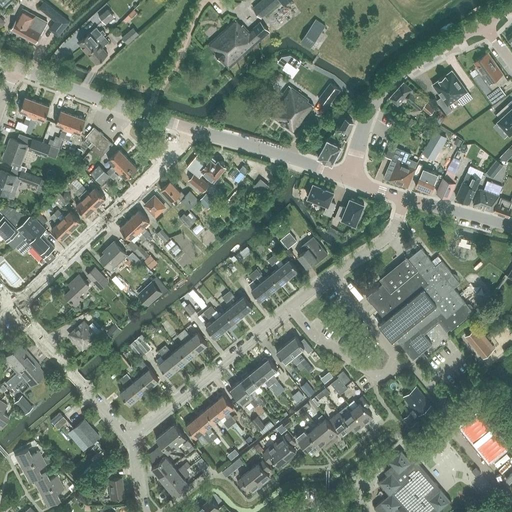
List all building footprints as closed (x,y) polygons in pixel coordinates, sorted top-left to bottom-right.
[(262,18),(272,9),(281,0),(282,0),(284,2),(285,0),(260,0),(252,7),(262,18)] [(50,5),(45,12),(55,20),(60,14),(50,5)] [(11,29),(36,43),(47,22),(22,7),(11,29)] [(115,16),(109,8),(99,16),(106,24),(115,16)] [(316,19),(300,42),(310,49),(325,26),(316,19)] [(241,27),(234,20),(207,44),(214,53),(213,56),(216,61),(221,60),(229,68),(268,33),(260,25),(258,28),(255,25),(248,32),(242,25),(241,27)] [(96,27),(89,33),(89,32),(78,42),(87,53),(98,43),(105,37),(103,35),(105,34),(102,30),(100,32),(96,27)] [(126,44),(138,34),(133,27),(121,38),(126,44)] [(96,63),(107,53),(102,47),(109,41),(105,37),(98,43),(87,53),(96,63)] [(475,67),(474,68),(482,79),(477,83),(493,104),(503,96),(499,91),(498,91),(497,88),(507,80),(487,53),(474,63),(477,66),(475,68),(475,67)] [(445,75),(442,77),(458,98),(467,91),(452,70),(452,69),(451,70),(446,74),(445,74),(445,75)] [(274,81),(279,85),(287,76),(281,71),(274,81)] [(433,83),(432,84),(433,84),(442,96),(437,100),(447,113),(452,109),(449,104),(458,98),(442,77),(440,79),(439,78),(439,79),(433,83)] [(389,98),(398,106),(405,98),(419,111),(422,108),(430,115),(435,109),(404,81),(389,98)] [(330,83),(318,99),(328,106),(340,90),(330,83)] [(294,132),(314,106),(308,101),(309,99),(289,85),(268,113),(294,132)] [(20,111),(27,113),(24,121),(29,123),(31,118),(32,115),(37,101),(25,97),(20,111)] [(37,101),(32,115),(36,117),(44,120),(49,105),(37,101)] [(511,108),(508,104),(497,113),(501,118),(499,120),(510,132),(511,131),(511,108)] [(56,124),(63,127),(59,137),(64,139),(66,134),(68,129),(74,114),(61,110),(56,124)] [(74,114),(68,129),(80,133),(86,119),(74,114)] [(29,123),(26,131),(31,133),(35,120),(31,118),(29,123)] [(342,146),(341,145),(346,134),(347,135),(353,124),(354,123),(345,118),(340,128),(337,126),(333,133),(331,133),(328,138),(327,138),(317,157),(332,164),(342,146)] [(91,140),(99,131),(94,127),(86,136),(91,140)] [(95,144),(103,135),(99,131),(91,140),(95,144)] [(432,133),(427,143),(434,146),(438,136),(432,133)] [(100,148),(108,139),(103,135),(95,144),(100,148)] [(28,144),(11,138),(8,146),(10,147),(8,152),(6,151),(5,152),(4,151),(2,156),(3,156),(3,157),(6,158),(6,159),(20,165),(28,144)] [(33,139),(30,146),(28,151),(46,157),(47,155),(55,159),(59,149),(33,139)] [(104,152),(113,143),(108,139),(100,148),(104,152)] [(99,165),(91,172),(101,183),(109,175),(114,171),(117,168),(128,158),(119,148),(108,159),(114,165),(106,172),(99,165)] [(415,168),(415,167),(406,164),(410,153),(396,148),(384,178),(399,183),(399,182),(408,185),(415,168)] [(199,168),(201,170),(211,158),(201,150),(187,167),(194,173),(199,168)] [(417,162),(425,166),(431,154),(423,150),(417,162)] [(459,164),(462,155),(454,153),(451,162),(459,164)] [(128,158),(117,168),(126,178),(137,167),(128,158)] [(201,170),(203,172),(207,174),(205,176),(208,178),(209,177),(214,181),(225,167),(217,160),(216,162),(211,158),(201,170)] [(471,160),(469,167),(483,172),(486,165),(471,160)] [(497,160),(486,173),(493,178),(503,165),(497,160)] [(236,167),(230,175),(238,182),(248,169),(243,165),(239,170),(236,167)] [(201,193),(208,184),(199,177),(203,172),(201,170),(199,168),(194,173),(188,180),(200,190),(199,191),(201,193)] [(415,187),(430,193),(438,174),(423,168),(421,174),(415,187)] [(449,198),(456,183),(456,182),(457,180),(454,178),(456,173),(447,168),(436,192),(449,198)] [(20,176),(0,169),(0,170),(0,195),(2,196),(3,194),(13,198),(20,178),(38,185),(41,178),(22,172),(20,176)] [(114,171),(109,175),(113,179),(118,175),(114,171)] [(469,203),(481,178),(467,172),(455,197),(469,203)] [(88,193),(75,179),(72,181),(96,207),(105,198),(102,194),(104,192),(99,186),(96,188),(95,187),(88,193)] [(96,207),(72,181),(67,186),(80,201),(76,204),(87,215),(96,207)] [(199,199),(190,190),(186,194),(181,190),(180,191),(170,181),(161,190),(172,201),(177,196),(190,209),(199,199)] [(308,195),(308,196),(309,197),(327,204),(324,212),(331,215),(335,204),(330,201),(333,192),(334,192),(334,191),(333,190),(333,191),(327,188),(326,187),(326,188),(321,186),(322,186),(321,185),(320,185),(314,183),(313,182),(313,183),(313,184),(311,184),(308,190),(310,191),(308,195)] [(492,212),(499,195),(480,188),(473,204),(492,212)] [(214,202),(206,194),(198,201),(207,209),(214,202)] [(60,195),(56,199),(63,207),(68,202),(60,195)] [(154,196),(145,205),(155,216),(165,207),(154,196)] [(511,196),(510,200),(500,197),(498,202),(493,212),(507,217),(508,217),(511,208),(511,196)] [(340,205),(335,217),(342,220),(342,218),(355,223),(355,224),(356,224),(356,223),(358,218),(360,218),(363,210),(361,209),(364,204),(364,203),(363,203),(356,200),(355,200),(351,198),(350,198),(346,208),(340,205)] [(57,209),(54,212),(71,231),(81,222),(70,210),(64,217),(57,209)] [(139,210),(129,219),(146,237),(147,237),(149,236),(150,234),(143,227),(149,221),(139,210)] [(22,223),(30,216),(28,214),(24,218),(17,211),(8,219),(4,215),(0,218),(0,233),(14,248),(16,246),(31,232),(28,227),(27,228),(22,223)] [(54,212),(49,217),(53,221),(55,220),(57,222),(51,228),(62,240),(71,231),(54,212)] [(178,219),(187,228),(197,219),(190,212),(186,216),(183,213),(178,219)] [(46,221),(39,214),(36,217),(43,225),(46,221)] [(42,234),(47,229),(41,223),(36,218),(30,216),(22,223),(27,228),(28,227),(31,232),(16,246),(23,253),(31,245),(43,257),(44,257),(49,251),(54,246),(42,234)] [(193,223),(199,229),(206,222),(200,216),(193,223)] [(146,237),(129,219),(120,228),(130,239),(135,234),(142,241),(145,238),(146,237)] [(156,234),(164,242),(169,238),(161,229),(156,234)] [(290,232),(281,239),(288,248),(297,241),(290,232)] [(327,253),(313,236),(301,246),(305,250),(298,255),(307,267),(317,259),(318,261),(327,253)] [(139,247),(132,240),(127,245),(143,261),(149,255),(140,246),(139,247)] [(126,254),(113,241),(108,247),(109,248),(100,258),(111,269),(126,254)] [(436,266),(421,248),(409,258),(407,256),(406,257),(407,259),(389,274),(391,276),(366,296),(385,319),(379,324),(392,341),(396,338),(413,360),(432,344),(422,333),(437,320),(447,332),(450,329),(451,330),(473,312),(453,288),(460,283),(442,261),(436,266)] [(49,251),(44,257),(49,262),(55,257),(49,251)] [(132,252),(127,257),(126,258),(128,259),(125,263),(132,270),(140,261),(140,260),(132,252)] [(288,277),(298,270),(289,259),(283,264),(275,254),(271,256),(288,277)] [(288,277),(271,256),(266,261),(270,266),(266,269),(270,274),(279,285),(288,277)] [(101,272),(95,266),(88,273),(91,276),(86,280),(80,274),(70,284),(73,287),(66,294),(77,305),(84,299),(80,294),(90,284),(89,284),(94,279),(102,288),(107,283),(99,274),(101,272)] [(253,280),(257,277),(253,271),(249,274),(253,280)] [(270,292),(279,285),(270,274),(261,282),(270,292)] [(260,300),(270,292),(261,282),(252,289),(260,300)] [(154,284),(140,297),(147,304),(160,291),(154,284)] [(228,291),(226,293),(243,314),(252,307),(244,296),(237,301),(228,291)] [(243,314),(226,293),(221,297),(230,307),(225,311),(234,322),(243,314)] [(191,315),(196,311),(189,303),(184,307),(191,315)] [(210,306),(207,309),(212,314),(215,312),(210,306)] [(183,307),(178,311),(185,320),(190,316),(183,307)] [(207,318),(212,314),(207,309),(202,312),(203,313),(198,317),(200,318),(204,315),(207,318)] [(224,330),(234,322),(225,311),(216,319),(224,330)] [(114,332),(123,322),(115,315),(106,324),(114,332)] [(215,337),(224,330),(216,319),(206,327),(215,337)] [(97,335),(84,322),(70,335),(82,348),(97,335)] [(181,332),(197,352),(207,344),(198,332),(190,338),(188,335),(189,335),(184,329),(181,332)] [(474,347),(483,340),(474,329),(466,336),(474,347)] [(187,360),(197,352),(181,332),(177,335),(182,341),(182,340),(184,343),(178,348),(187,360)] [(142,334),(134,340),(145,353),(153,347),(142,334)] [(296,336),(286,344),(304,367),(309,372),(313,369),(299,351),(303,348),(308,353),(313,349),(304,338),(300,341),(296,336)] [(145,353),(134,340),(129,345),(140,358),(145,353)] [(492,351),(483,340),(474,347),(483,358),(492,351)] [(5,356),(14,366),(11,369),(15,373),(33,357),(28,352),(27,353),(19,344),(5,356)] [(187,360),(178,348),(171,354),(169,351),(170,350),(165,344),(162,348),(178,368),(187,360)] [(304,367),(286,344),(276,352),(285,362),(291,358),(300,370),(304,367)] [(168,376),(178,368),(162,348),(158,351),(162,356),(163,356),(165,358),(158,364),(168,376)] [(33,357),(15,373),(7,380),(11,384),(22,375),(30,385),(44,373),(36,363),(37,362),(33,357)] [(269,358),(259,366),(281,393),(284,390),(274,378),(279,374),(276,370),(278,369),(269,358)] [(139,376),(148,388),(158,380),(142,360),(138,364),(143,369),(143,368),(145,371),(139,376)] [(276,396),(281,393),(259,366),(250,374),(259,385),(263,381),(276,396)] [(336,375),(338,378),(344,384),(349,379),(341,370),(336,375)] [(148,388),(139,376),(132,382),(130,379),(126,373),(122,376),(138,396),(148,388)] [(257,385),(259,385),(250,374),(241,381),(250,392),(249,392),(259,404),(262,401),(257,394),(262,391),(257,385)] [(129,404),(138,396),(122,376),(119,379),(123,385),(124,384),(126,387),(119,393),(129,404)] [(343,384),(344,384),(338,378),(330,384),(339,395),(347,389),(343,384)] [(249,392),(250,392),(241,381),(231,389),(245,406),(251,402),(255,407),(259,404),(249,392)] [(313,392),(306,382),(299,387),(307,397),(313,392)] [(431,405),(416,386),(404,396),(419,415),(431,405)] [(24,388),(15,398),(30,412),(39,403),(24,388)] [(326,396),(322,391),(315,396),(318,400),(323,396),(325,398),(326,397),(325,396),(326,396)] [(223,395),(214,403),(241,436),(243,433),(235,423),(238,420),(234,415),(231,417),(227,412),(233,407),(223,395)] [(351,410),(364,426),(373,418),(366,409),(370,406),(363,397),(358,400),(360,403),(351,410)] [(0,401),(0,428),(1,429),(8,417),(2,413),(7,406),(0,401)] [(241,436),(214,403),(205,411),(214,422),(219,418),(227,429),(230,426),(239,437),(241,436)] [(348,405),(339,412),(343,416),(342,417),(351,428),(355,433),(364,426),(351,410),(348,405)] [(304,411),(301,407),(295,412),(298,416),(304,411)] [(214,422),(205,411),(195,418),(217,445),(220,442),(209,427),(214,422)] [(342,435),(351,428),(342,417),(343,416),(339,412),(330,419),(342,435)] [(321,422),(317,426),(332,445),(337,441),(337,439),(335,436),(337,434),(325,419),(321,415),(317,418),(321,422)] [(64,416),(54,424),(58,429),(68,420),(64,416)] [(252,421),(259,430),(258,432),(261,435),(267,430),(257,417),(252,421)] [(284,417),(269,426),(273,431),(287,423),(284,417)] [(217,445),(195,418),(186,426),(195,438),(200,434),(212,448),(217,445)] [(99,436),(85,419),(74,428),(88,445),(99,436)] [(317,426),(313,421),(304,428),(317,443),(316,444),(318,447),(320,445),(324,450),(326,450),(332,445),(317,426)] [(174,423),(165,431),(176,444),(181,440),(186,447),(190,443),(174,423)] [(317,443),(304,428),(295,436),(310,455),(312,455),(316,452),(316,450),(313,446),(316,444),(317,443)] [(167,452),(176,444),(165,431),(156,438),(161,445),(155,450),(157,451),(167,455),(169,454),(167,452)] [(283,436),(274,444),(289,462),(295,457),(293,454),(296,452),(292,447),(296,444),(289,435),(284,438),(283,436)] [(258,447),(265,442),(261,436),(254,441),(258,447)] [(227,447),(230,450),(238,445),(235,441),(227,447)] [(289,462),(274,444),(265,451),(267,452),(262,456),(270,465),(274,462),(277,467),(280,465),(283,468),(289,462)] [(22,469),(42,458),(39,451),(31,455),(28,449),(15,455),(22,469)] [(166,457),(167,455),(157,451),(155,450),(153,452),(161,461),(156,465),(151,468),(159,477),(173,465),(166,457)] [(440,490),(441,489),(440,489),(437,486),(438,485),(434,481),(434,482),(415,460),(415,459),(415,458),(411,462),(401,451),(402,450),(401,450),(389,461),(392,465),(384,471),(387,475),(379,482),(379,483),(380,482),(390,493),(374,507),(375,507),(379,511),(437,511),(451,501),(450,500),(450,501),(440,490)] [(161,461),(153,452),(148,456),(156,465),(161,461)] [(29,482),(33,480),(41,476),(41,475),(38,469),(46,465),(42,458),(22,469),(29,482)] [(258,464),(249,471),(262,486),(271,478),(267,474),(271,471),(263,461),(259,465),(258,464)] [(166,486),(186,470),(190,467),(187,462),(177,470),(173,465),(159,477),(166,486)] [(226,478),(231,474),(235,470),(231,465),(222,473),(226,478)] [(480,472),(476,467),(472,470),(476,476),(480,472)] [(452,477),(452,468),(441,469),(441,477),(452,477)] [(186,470),(166,486),(174,495),(188,484),(184,478),(189,474),(186,470)] [(253,493),(262,486),(249,471),(240,478),(241,479),(237,482),(245,491),(249,488),(253,493)] [(112,472),(100,474),(101,483),(108,482),(110,499),(124,497),(121,477),(113,479),(112,472)] [(46,473),(41,475),(41,476),(33,480),(40,493),(60,482),(57,476),(49,480),(46,473)] [(60,482),(40,493),(47,507),(60,500),(56,493),(64,489),(60,482)] [(359,499),(362,507),(371,504),(368,496),(359,499)] [(215,511),(219,509),(210,499),(195,511),(215,511)]
